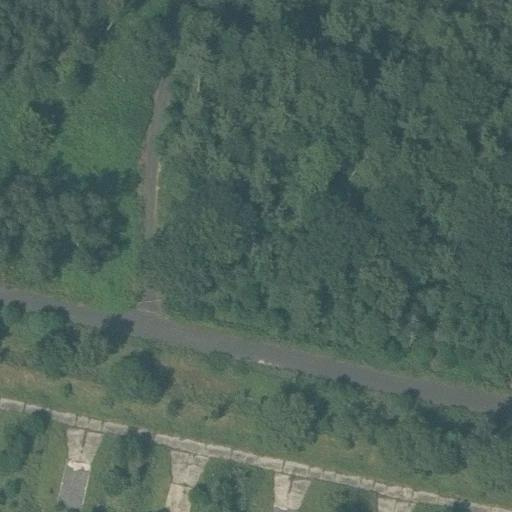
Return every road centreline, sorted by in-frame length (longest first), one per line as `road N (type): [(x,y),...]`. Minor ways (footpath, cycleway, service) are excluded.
road 1 (track): [(0,290),(511,404)]
road 2 (unknown): [(0,401),(477,511)]
road 3 (track): [(154,319),(151,194),(189,0)]
